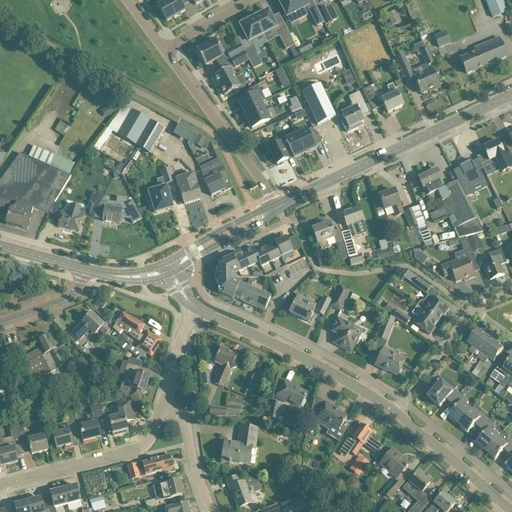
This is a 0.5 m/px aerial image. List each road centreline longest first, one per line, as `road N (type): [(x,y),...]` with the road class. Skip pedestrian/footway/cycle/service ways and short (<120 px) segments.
road 1 (tertiary): [(274,206),(511,94)]
road 2 (tertiary): [(399,413),(193,307)]
road 3 (residential): [(164,49),(274,206)]
road 4 (residential): [(0,482),(139,448),(161,406)]
road 5 (tertiary): [(511,511),(399,413)]
road 6 (residential): [(399,413),(472,311)]
road 7 (tertiary): [(171,274),(259,224),(274,206)]
road 8 (residential): [(211,511),(183,414),(161,406)]
road 9 (tertiary): [(274,206),(165,263)]
